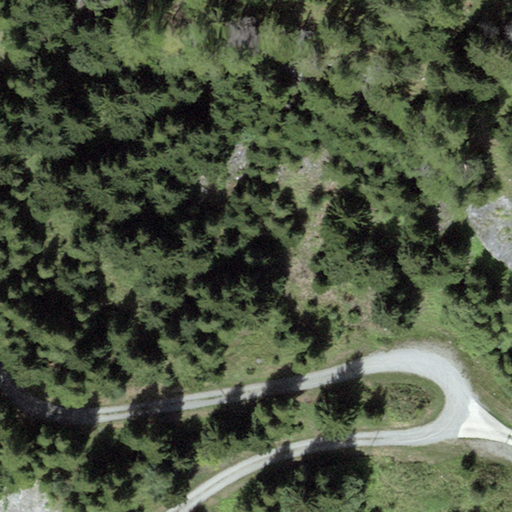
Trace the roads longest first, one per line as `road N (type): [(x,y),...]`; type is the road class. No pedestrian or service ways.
road 1 (track): [(457,414),(453,383),(430,363),(373,364),(225,395),(56,414),(16,391),(0,367)]
road 2 (track): [(174,511),(262,460),(440,433),(457,414)]
